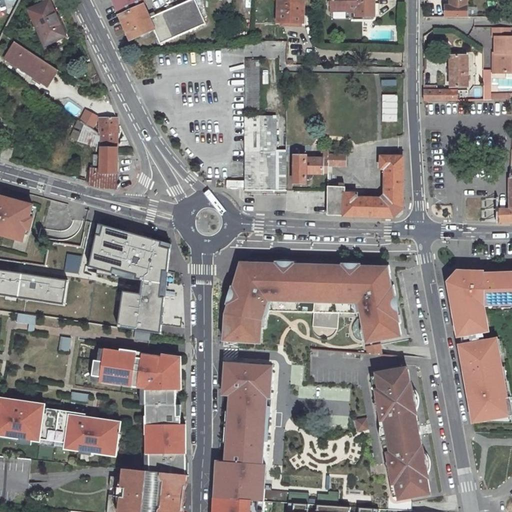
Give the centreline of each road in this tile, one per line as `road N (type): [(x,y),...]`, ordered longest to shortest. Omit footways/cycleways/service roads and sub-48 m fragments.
road 1 (unclassified): [(419,230),(470,511)]
road 2 (tertiary): [(200,511),(210,245)]
road 3 (residential): [(412,0),(419,230)]
road 4 (unknown): [(411,73),(286,73),(277,54),(225,58)]
road 5 (secondary): [(419,230),(232,215)]
road 6 (tertiary): [(79,0),(142,127)]
road 7 (secondary): [(0,170),(120,203)]
